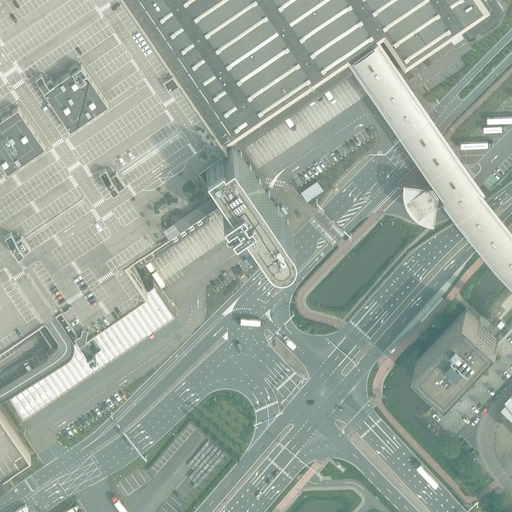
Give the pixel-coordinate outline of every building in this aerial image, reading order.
[(0,0),(0,482),(3,480),(4,476),(2,473),(5,471),(29,455),(0,412),(0,382),(45,352),(79,329),(143,286),(145,284),(124,253),(132,248),(217,190),(217,189),(196,158),(234,133),(143,0),(0,0)] [(450,31),(455,39),(462,35),(456,27),(489,4),(485,0),(143,0),(234,133),(374,37),(382,32),(402,63),(400,65),(407,75),(412,72),(413,68),(408,60),(450,31)] [(358,48),(351,53),(385,104),(401,128),(438,173),(437,175),(436,180),(431,184),(411,181),(411,185),(411,188),(412,192),(413,195),(415,198),(417,201),(419,204),(422,206),(425,208),(429,209),(433,210),(436,190),(440,187),(446,188),(448,187),(466,210),(498,251),(511,266),(511,238),(480,199),(450,158),(425,112),(396,69),(374,37),(358,48)] [(234,133),(196,158),(217,189),(219,192),(225,201),(227,203),(232,210),(233,209),(234,209),(235,209),(241,208),(248,207),(250,210),(251,211),(254,216),(257,220),(262,228),(262,229),(267,236),(273,244),(280,244),(286,242),(293,235),(295,229),(295,222),(277,195),(274,192),(259,169),(234,133)] [(323,190),(317,181),(301,192),(307,201),(323,190)] [(467,309),(416,363),(419,367),(425,372),(427,374),(448,394),(453,388),(487,352),(499,340),(498,339),(497,339),(495,337),(478,320),(473,316),(467,309)] [(25,407),(30,416),(41,410),(39,405),(42,402),(40,398),(25,407)] [(140,473),(143,477),(148,474),(141,466),(133,472),(136,476),(140,473)] [(178,511),(206,480),(199,474),(197,477),(191,472),(165,500),(178,511)]
